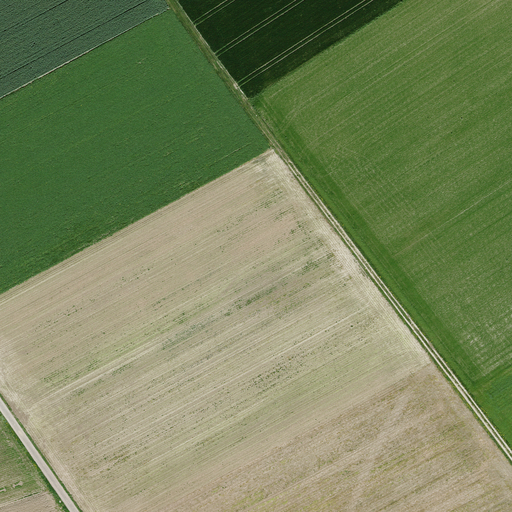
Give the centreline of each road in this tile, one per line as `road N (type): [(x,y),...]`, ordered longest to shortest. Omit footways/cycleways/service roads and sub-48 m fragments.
road 1 (track): [(177,0),(284,157),(511,455)]
road 2 (unclassified): [(72,511),(0,406)]
